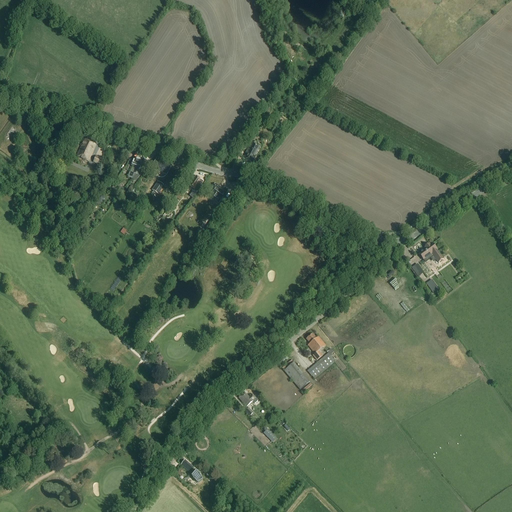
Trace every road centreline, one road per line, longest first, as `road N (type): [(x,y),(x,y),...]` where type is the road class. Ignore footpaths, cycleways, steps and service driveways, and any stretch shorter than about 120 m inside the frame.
road 1 (tertiary): [(0,99),(209,169),(266,178),(394,242)]
road 2 (unclassified): [(130,511),(234,382),(387,260),(394,242)]
road 3 (tertiary): [(394,242),(511,173)]
